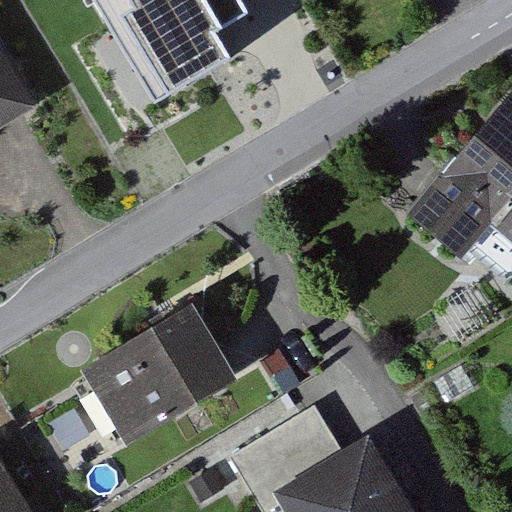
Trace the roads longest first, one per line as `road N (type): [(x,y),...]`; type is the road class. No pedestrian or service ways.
road 1 (residential): [(453,511),(373,372),(316,324),(219,195)]
road 2 (residential): [(511,20),(219,195)]
road 3 (residential): [(219,195),(0,327)]
